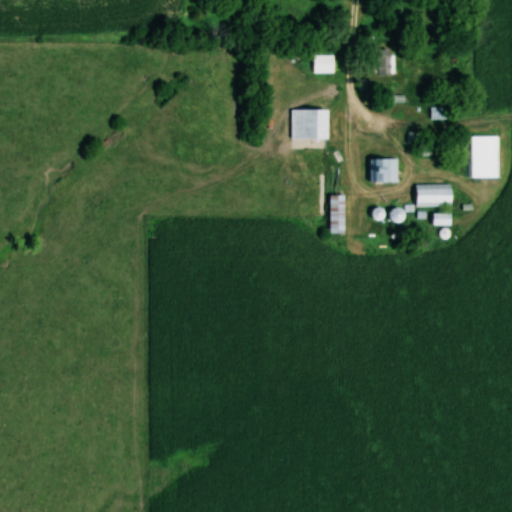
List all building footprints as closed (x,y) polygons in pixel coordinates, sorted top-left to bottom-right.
[(396,74),(396,49),(377,49),(377,74),(396,74)] [(337,73),(337,54),(315,54),(315,73),(337,73)] [(333,110),(293,110),(293,140),(333,140),(333,110)] [(502,136),(474,136),(474,178),(502,178),(502,136)] [(400,182),(400,159),(370,159),(370,182),(400,182)] [(455,184),(418,184),(418,207),(455,206),(455,184)] [(348,234),(348,195),(333,195),(333,234),(348,234)] [(455,214),(436,214),(436,225),(455,225),(455,214)]
